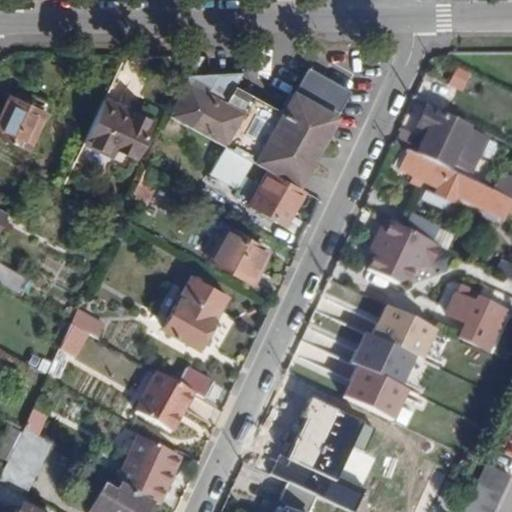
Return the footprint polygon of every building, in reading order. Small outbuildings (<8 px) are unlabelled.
[(266,170),(298,188),(352,91),(307,67),(282,111),(237,85),(245,72),(190,75),(169,115),(266,170)] [(0,111),(0,135),(29,149),(46,113),(8,95),(0,111)] [(451,161),(468,169),(484,134),(424,106),(415,126),(420,128),(425,131),(418,146),(451,161)] [(108,170),(129,179),(152,129),(130,119),(128,124),(100,112),(82,151),(111,164),(108,170)] [(447,169),(451,161),(418,146),(425,131),(420,128),(416,136),(398,127),(391,143),(407,150),(409,151),(447,169)] [(511,200),(491,190),(447,169),(409,151),(407,150),(406,153),(399,150),(391,165),(434,186),(431,193),(454,203),(457,196),(501,217),(505,208),(511,211),(511,200)] [(131,193),(146,200),(158,175),(143,167),(131,193)] [(248,203),(284,224),(304,191),(298,188),(266,170),(248,203)] [(491,190),(511,200),(511,177),(500,172),(491,190)] [(447,249),(453,236),(410,216),(404,229),(438,245),(447,249)] [(404,229),(382,219),(375,234),(381,237),(372,255),(365,269),(396,284),(408,280),(412,271),(429,264),(438,245),(404,229)] [(210,261),(248,282),(265,251),(227,230),(210,261)] [(375,234),(367,252),(372,255),(381,237),(375,234)] [(511,282),(511,266),(501,261),(495,274),(511,282)] [(0,284),(14,292),(23,278),(0,264),(0,284)] [(162,329),(197,348),(226,296),(192,277),(162,329)] [(487,350),(505,312),(476,298),(477,294),(458,285),(444,313),(463,322),(457,335),(487,350)] [(324,328),(343,338),(356,311),(371,318),(378,304),(342,288),(324,328)] [(97,339),(104,324),(77,310),(70,324),(88,334),(97,339)] [(58,349),(76,358),(88,334),(70,324),(58,349)] [(439,357),(443,338),(426,334),(421,353),(439,357)] [(303,377),(328,389),(335,374),(311,363),(303,377)] [(194,394),(203,399),(212,383),(186,368),(177,384),(194,394)] [(134,411),(171,433),(194,394),(177,384),(156,373),(134,411)] [(28,410),(21,428),(36,434),(43,416),(28,410)] [(322,482),(332,487),(344,462),(335,458),(344,439),(309,422),(300,442),(304,444),(286,482),(316,496),(322,482)] [(0,475),(0,481),(24,495),(49,443),(22,428),(0,475)] [(153,503),(159,506),(181,458),(138,438),(119,482),(153,503)] [(344,462),(346,463),(355,444),(344,439),(335,458),(344,462)] [(478,474),(503,486),(509,474),(484,462),(478,474)] [(472,487),(497,499),(503,486),(478,474),(472,487)] [(148,511),(153,503),(119,482),(108,477),(88,511),(148,511)] [(309,511),(316,496),(286,482),(278,497),(309,511)] [(466,499),(492,511),(497,499),(472,487),(466,499)] [(460,511),(491,511),(492,511),(466,499),(460,511)]
